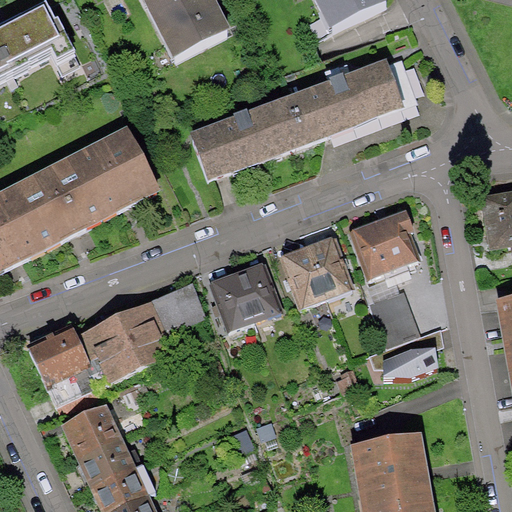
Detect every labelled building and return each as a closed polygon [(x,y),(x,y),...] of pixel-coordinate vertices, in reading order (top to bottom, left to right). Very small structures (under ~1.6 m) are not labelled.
[(138,0),(173,67),(231,38),(211,0),(138,0)] [(313,0),(326,27),(382,0),(313,0)] [(46,11),(0,34),(0,86),(51,58),(57,69),(74,60),(46,11)] [(191,140),(208,186),(419,110),(402,64),(191,140)] [(133,141),(0,209),(0,277),(21,267),(73,240),(128,211),(160,195),(133,141)] [(511,196),(481,201),(490,255),(511,251),(511,196)] [(409,213),(350,232),(367,285),(426,266),(409,213)] [(355,293),(335,238),(281,258),(301,312),(355,293)] [(264,258),(204,279),(224,337),(284,316),(264,258)] [(204,321),(192,293),(87,341),(108,388),(173,359),(164,339),(204,321)] [(386,354),(421,339),(404,294),(369,307),(386,354)] [(511,301),(496,304),(511,394),(511,301)] [(441,332),(421,339),(425,355),(435,355),(434,353),(444,349),(441,332)] [(30,352),(55,408),(96,389),(70,334),(30,352)] [(383,372),(385,384),(411,386),(439,373),(435,355),(425,355),(421,339),(386,354),(369,361),(374,372),(383,372)] [(152,511),(106,412),(64,431),(72,447),(86,478),(99,505),(101,511),(152,511)] [(433,511),(421,437),(349,450),(359,511),(433,511)]
